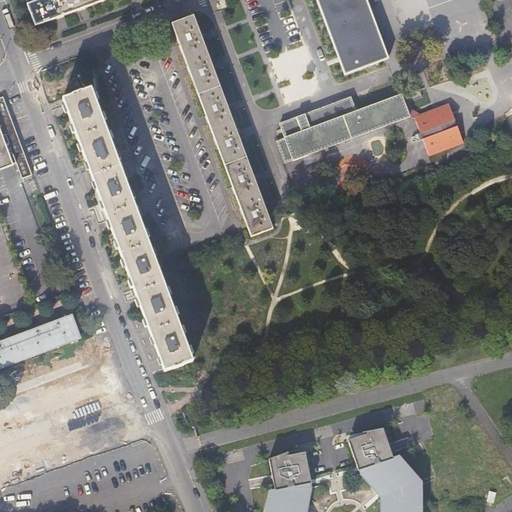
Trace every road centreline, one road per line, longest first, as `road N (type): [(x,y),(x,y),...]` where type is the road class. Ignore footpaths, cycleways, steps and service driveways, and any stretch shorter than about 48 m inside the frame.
road 1 (residential): [(102,39),(182,255),(215,240),(140,24)]
road 2 (residential): [(16,69),(192,511)]
